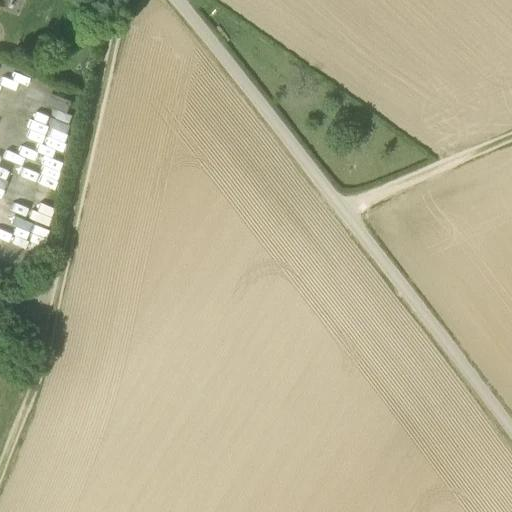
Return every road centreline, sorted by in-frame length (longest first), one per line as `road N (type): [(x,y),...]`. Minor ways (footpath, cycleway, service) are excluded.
road 1 (unclassified): [(511,425),(174,0)]
road 2 (track): [(123,0),(0,495)]
road 3 (track): [(346,211),(511,140)]
